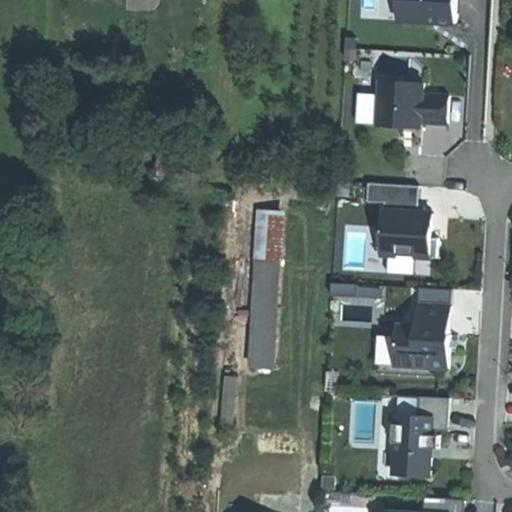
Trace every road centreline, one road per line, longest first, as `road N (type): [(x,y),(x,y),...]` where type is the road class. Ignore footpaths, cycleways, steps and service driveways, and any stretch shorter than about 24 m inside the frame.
road 1 (residential): [(486,173),(497,223),(487,479),(511,485)]
road 2 (residential): [(487,0),(479,142),(486,173)]
